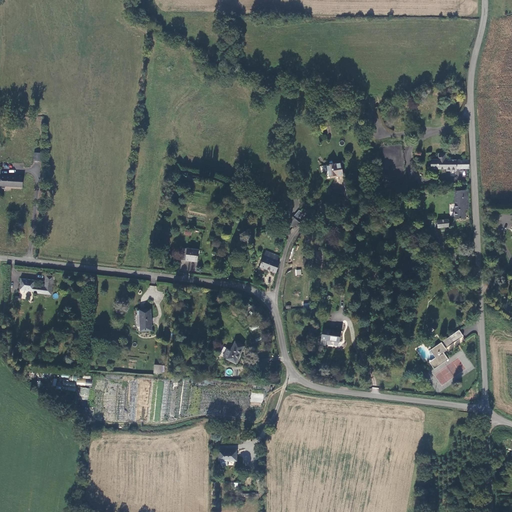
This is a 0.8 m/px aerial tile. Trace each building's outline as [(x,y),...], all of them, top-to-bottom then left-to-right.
[(41,161),(41,153),(33,152),(33,161),(41,161)] [(455,169),(468,168),(468,160),(445,160),(445,159),(437,159),(429,160),(429,169),(445,169),(445,171),(455,171),(455,169)] [(338,178),(343,177),(340,163),(326,166),(328,178),(337,176),(338,178)] [(0,185),(22,187),(22,176),(1,175),(1,168),(0,168),(0,185)] [(467,190),(455,190),(455,219),(464,219),(466,209),(467,209),(467,190)] [(299,221),(293,216),(287,222),(293,227),(299,221)] [(431,219),(431,227),(448,226),(448,219),(431,219)] [(322,271),(323,253),(324,247),(318,247),(318,251),(316,251),(315,270),(322,271)] [(199,249),(183,248),(181,259),(186,260),(192,261),(192,260),(198,260),(199,249)] [(276,272),(280,262),(277,261),(279,255),(266,250),(260,266),(276,272)] [(310,257),(302,257),(303,266),(311,265),(310,257)] [(34,293),(45,294),(51,295),(53,276),(47,276),(45,287),(35,286),(35,280),(21,278),(19,289),(34,291),(34,293)] [(152,310),(138,310),(138,330),(152,331),(152,310)] [(339,331),(326,329),(325,337),(324,340),(338,342),(339,331)] [(463,336),(458,330),(450,336),(455,342),(463,336)] [(446,349),(455,342),(450,336),(441,342),(446,349)] [(232,351),(225,347),(221,356),(236,363),(240,355),(241,356),(245,346),(236,342),(232,351)] [(446,349),(441,342),(430,350),(435,357),(428,362),(434,369),(449,359),(443,351),(446,349)] [(155,365),(154,373),(161,374),(162,366),(155,365)] [(75,390),(75,381),(53,380),(53,389),(75,390)] [(88,405),(89,388),(79,387),(78,404),(88,405)] [(251,393),(250,402),(263,403),(263,393),(251,393)] [(237,460),(237,450),(220,451),(220,460),(221,461),(221,464),(228,464),(228,460),(237,460)]
